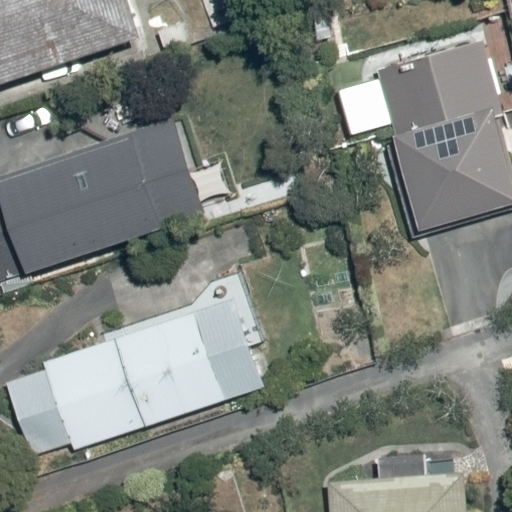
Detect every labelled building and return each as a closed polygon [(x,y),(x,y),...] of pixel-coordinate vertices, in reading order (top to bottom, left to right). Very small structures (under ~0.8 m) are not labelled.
[(0,0),(0,84),(13,81),(20,100),(67,84),(61,68),(109,51),(116,71),(158,56),(138,0),(0,0)] [(427,65),(385,77),(430,235),(511,211),(511,144),(504,116),(511,113),(511,112),(488,30),(422,49),(427,65)] [(183,125),(0,179),(0,280),(104,249),(106,256),(143,245),(141,237),(212,216),(209,207),(241,197),(229,159),(196,169),(183,125)] [(53,368),(12,380),(37,454),(74,442),(76,448),(280,380),(249,285),(121,328),(123,335),(50,359),(53,368)] [(386,478),(339,479),(340,511),(474,511),(472,475),(439,476),(438,446),(385,447),(386,478)]
